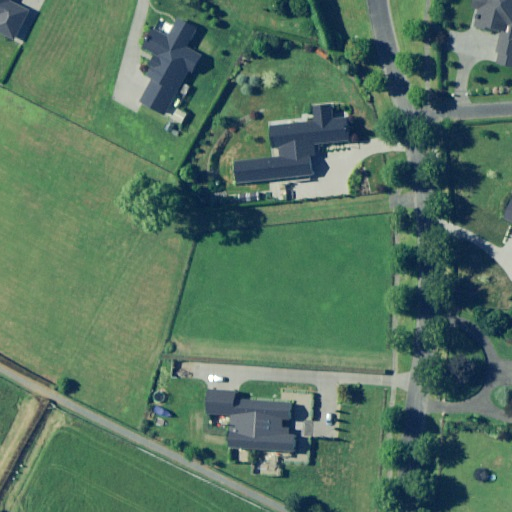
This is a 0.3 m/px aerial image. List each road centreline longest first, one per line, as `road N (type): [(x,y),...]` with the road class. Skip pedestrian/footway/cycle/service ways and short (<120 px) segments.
road 1 (residential): [(407,511),(420,325),(415,207),(385,118),(367,0)]
road 2 (unknown): [(384,109),(449,99),(511,103)]
